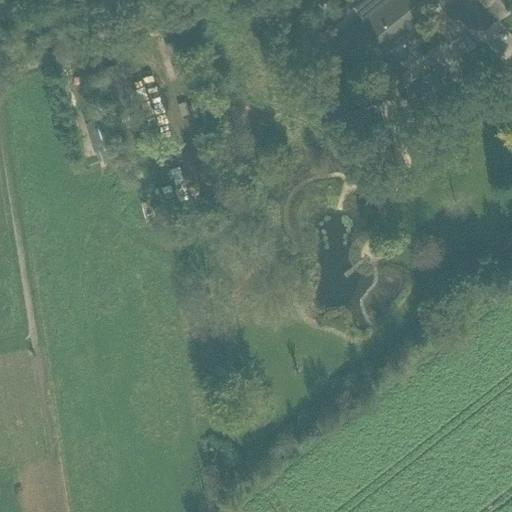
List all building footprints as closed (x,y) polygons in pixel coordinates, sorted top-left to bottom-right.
[(362,20),(338,41),(363,71),(439,8),(450,21),(460,22),(467,31),(483,32),(492,25),(496,22),(493,18),(504,9),(511,1),(511,0),(362,0),(352,9),(362,20)] [(167,81),(189,76),(180,38),(158,43),(167,81)] [(311,82),(335,113),(338,111),(347,123),(359,115),(352,105),(361,98),(335,63),(311,82)] [(84,122),(93,152),(95,151),(98,162),(102,160),(103,163),(118,159),(105,116),(84,122)] [(122,131),(128,155),(151,148),(148,136),(136,139),(133,128),(122,131)]
